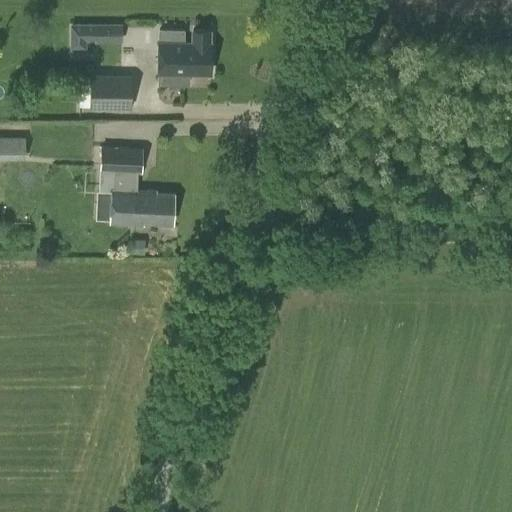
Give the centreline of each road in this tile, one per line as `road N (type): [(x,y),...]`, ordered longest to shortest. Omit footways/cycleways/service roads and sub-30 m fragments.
road 1 (tertiary): [(153,511),(246,212)]
road 2 (unclassified): [(246,212),(511,210)]
road 3 (tertiary): [(246,212),(308,0)]
